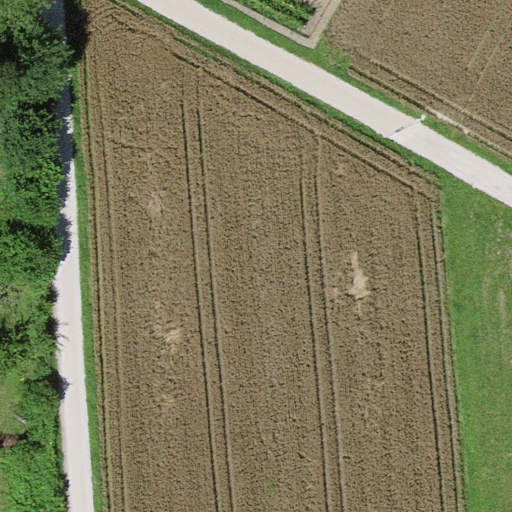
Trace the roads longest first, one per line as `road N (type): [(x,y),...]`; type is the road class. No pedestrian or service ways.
road 1 (track): [(50,0),(78,511)]
road 2 (track): [(172,0),(511,192)]
